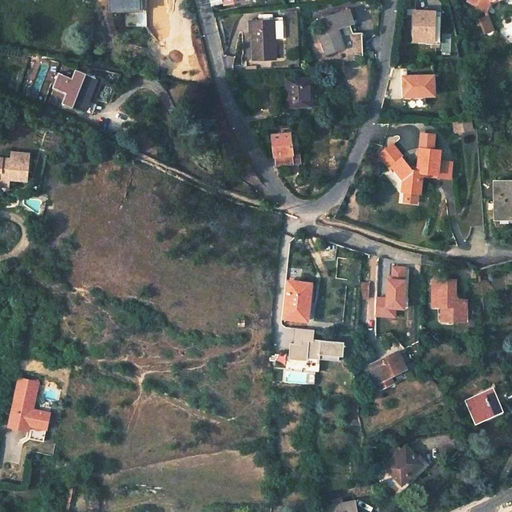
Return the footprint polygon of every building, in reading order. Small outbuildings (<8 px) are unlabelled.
[(488,0),(490,0),(491,1),(493,0),(467,0),(466,5),(485,12),(489,3),(487,2),(488,0)] [(434,6),(414,6),(414,35),(434,35),(434,6)] [(354,9),(329,18),(333,30),(325,33),(333,55),(350,50),(350,53),(363,55),(367,33),(358,32),(357,26),(363,24),(362,20),(358,21),(354,9)] [(487,16),(478,20),(484,35),(493,32),(487,16)] [(275,21),(249,21),(250,32),(253,32),(254,60),(277,60),(275,21)] [(96,77),(74,67),(60,102),(82,111),(96,77)] [(435,75),(406,74),(405,94),(435,95),(435,75)] [(311,78),(285,78),(286,97),(311,97),(311,78)] [(311,97),(286,97),(286,107),(311,107),(311,97)] [(455,130),(473,129),(472,119),(462,120),(454,120),(455,130)] [(292,132),(273,134),(276,155),(278,154),(279,165),(294,163),(293,155),(293,153),(294,152),(292,132)] [(415,170),(416,172),(411,175),(406,168),(402,166),(402,161),(401,159),(403,158),(392,143),(379,153),(388,168),(391,166),(394,171),(400,171),(405,179),(402,182),(400,194),(403,194),(415,196),(416,196),(418,190),(419,186),(415,180),(419,178),(425,179),(425,177),(436,178),(439,154),(430,153),(432,138),(420,136),(415,170)] [(31,174),(28,150),(9,153),(10,158),(0,159),(0,183),(12,182),(11,176),(31,174)] [(301,154),(293,155),(294,163),(302,161),(301,154)] [(400,171),(394,171),(402,182),(405,179),(400,171)] [(511,178),(492,180),(495,222),(511,221),(511,178)] [(415,196),(403,194),(401,203),(413,205),(415,196)] [(394,264),(390,264),(387,308),(405,309),(407,280),(405,280),(405,268),(394,267),(394,264)] [(455,280),(432,278),(431,305),(441,306),(440,320),(452,321),(453,317),(464,318),(464,304),(459,305),(454,297),(455,280)] [(359,296),(368,296),(369,280),(361,279),(359,296)] [(310,283),(287,280),(283,318),(307,321),(309,309),(307,309),(310,283)] [(344,342),(313,339),(314,330),(295,328),(294,343),(290,343),(289,359),(307,360),(307,358),(339,361),(339,355),(343,355),(344,342)] [(368,365),(377,383),(406,369),(398,351),(368,365)] [(37,381),(18,377),(13,400),(17,401),(15,409),(11,409),(8,425),(27,429),(26,437),(43,440),(49,412),(32,408),(37,381)] [(492,388),(465,400),(475,422),(484,417),(484,416),(498,409),(495,403),(498,401),(492,388)] [(401,484),(422,464),(405,446),(383,465),(401,484)] [(333,505),(327,506),(327,511),(355,511),(354,502),(342,504),(341,499),(332,501),(333,505)]
